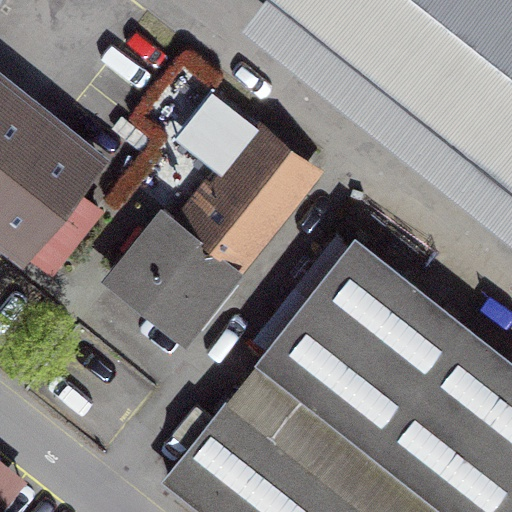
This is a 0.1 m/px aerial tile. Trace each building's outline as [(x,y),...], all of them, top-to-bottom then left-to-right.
[(511,0),(281,0),(511,184),(511,0)] [(102,146),(0,65),(0,241),(16,254),(22,246),(74,181),(102,146)] [(247,107),(214,82),(166,142),(199,168),(247,107)] [(324,168),(259,118),(211,179),(206,176),(178,214),(247,267),(324,168)] [(74,181),(22,246),(52,270),(104,204),(74,181)] [(178,214),(161,200),(103,275),(189,341),(247,267),(178,214)] [(511,511),(511,361),(355,238),(263,355),(461,511),(511,511)] [(373,511),(229,398),(168,475),(214,511),(373,511)] [(0,504),(26,471),(0,450),(0,504)]
